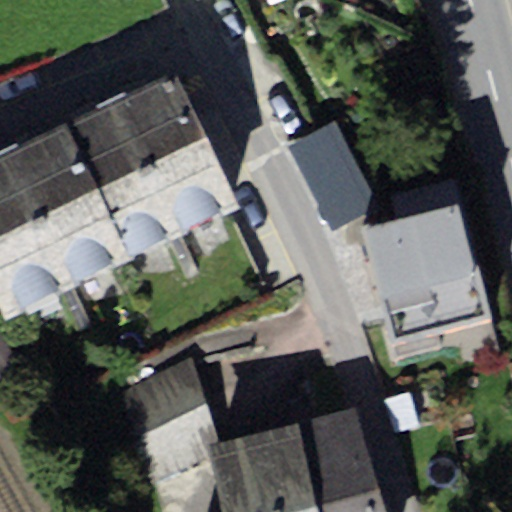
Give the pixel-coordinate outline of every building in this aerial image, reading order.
[(239,207),(178,77),(118,105),(179,235),(239,207)] [(179,235),(118,105),(64,132),(127,261),(179,235)] [(380,209),(337,122),(290,145),(333,232),(380,209)] [(127,261),(64,132),(11,157),(75,286),(127,261)] [(75,286),(11,157),(0,162),(0,302),(8,319),(75,286)] [(494,322),(462,206),(367,232),(385,297),(380,298),(394,349),(399,348),(494,322)] [(192,359),(122,391),(150,479),(210,459),(207,448),(220,445),(192,359)] [(388,511),(356,410),(280,430),(303,511),(388,511)] [(303,511),(280,430),(220,445),(207,448),(210,459),(225,511),(303,511)]
